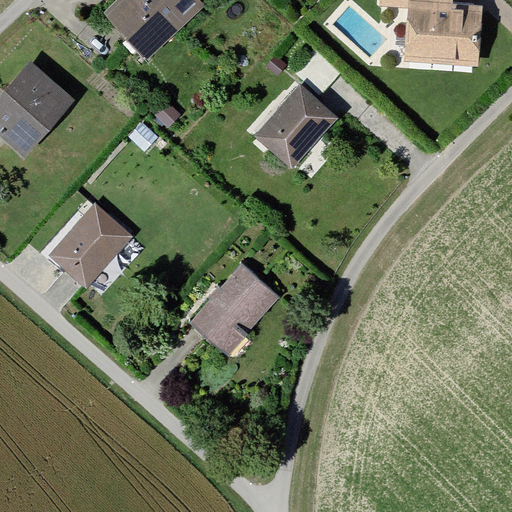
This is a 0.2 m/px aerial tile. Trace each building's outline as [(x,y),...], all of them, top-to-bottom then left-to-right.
[(113,0),(107,6),(145,46),(194,0),(113,0)] [(407,0),(407,4),(405,54),(477,56),(478,0),(407,0)] [(71,96),(24,54),(0,81),(0,129),(23,150),(71,96)] [(339,112),(302,79),(257,130),(293,163),(339,112)] [(132,233),(93,197),(47,247),(86,284),(132,233)] [(280,295),(241,260),(190,316),(230,351),(280,295)]
